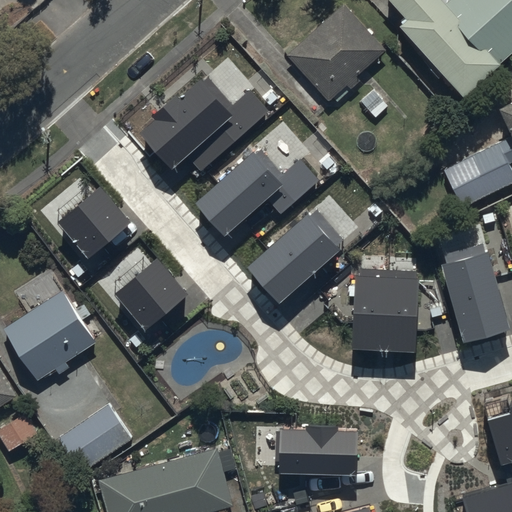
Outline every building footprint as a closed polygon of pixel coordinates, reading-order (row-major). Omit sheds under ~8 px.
[(343,0),(288,51),(329,95),(384,44),(343,0)] [(503,67),(511,58),(511,0),(388,0),(411,26),(403,33),(467,104),(505,70),(503,67)] [(199,72),(141,124),(173,160),(185,149),(200,166),(266,107),(247,86),(227,103),(199,72)] [(511,135),(445,166),(462,203),(511,180),(511,166),(508,156),(511,154),(511,94),(502,99),(511,122),(511,135)] [(253,140),(192,196),(226,234),(270,194),(280,205),(316,173),(300,156),(282,172),(253,140)] [(100,177),(56,213),(87,250),(131,214),(100,177)] [(308,205),(248,259),(279,293),(338,239),(308,205)] [(444,254),(468,337),(508,325),(485,242),(444,254)] [(155,250),(116,282),(148,321),(187,290),(155,250)] [(356,264),(352,346),(415,348),(418,266),(356,264)] [(98,346),(65,297),(7,332),(39,379),(54,369),(59,376),(73,367),(71,364),(98,346)] [(402,426),(407,363),(364,359),(363,366),(313,362),(309,418),(402,426)] [(0,411),(18,401),(0,371),(0,411)] [(133,442),(109,405),(57,439),(82,476),(133,442)] [(511,411),(488,418),(501,465),(511,461),(511,411)] [(26,418),(0,432),(0,435),(10,453),(37,438),(26,418)] [(279,420),(278,470),(356,471),(357,422),(279,420)] [(106,511),(229,511),(235,511),(221,451),(99,480),(106,511)] [(511,511),(511,483),(464,498),(467,511),(511,511)] [(372,511),(370,499),(312,511),(372,511)]
